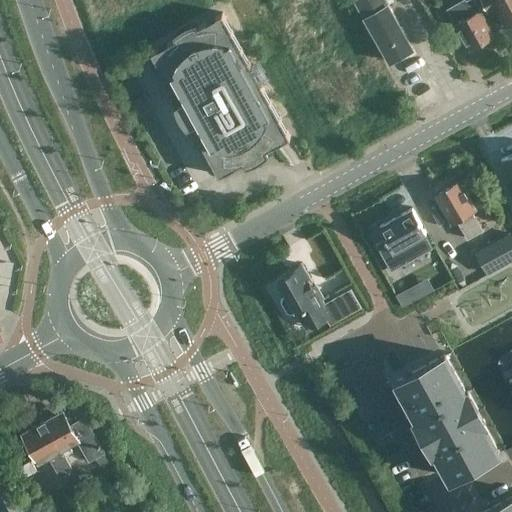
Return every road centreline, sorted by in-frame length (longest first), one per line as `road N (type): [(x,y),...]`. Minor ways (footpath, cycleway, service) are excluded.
road 1 (unclassified): [(170,273),(511,91)]
road 2 (secondary): [(115,236),(31,0)]
road 3 (secondary): [(282,511),(169,316)]
road 4 (residential): [(353,338),(446,504)]
road 5 (secondary): [(106,351),(134,385),(200,511)]
road 6 (secondary): [(0,137),(63,268)]
